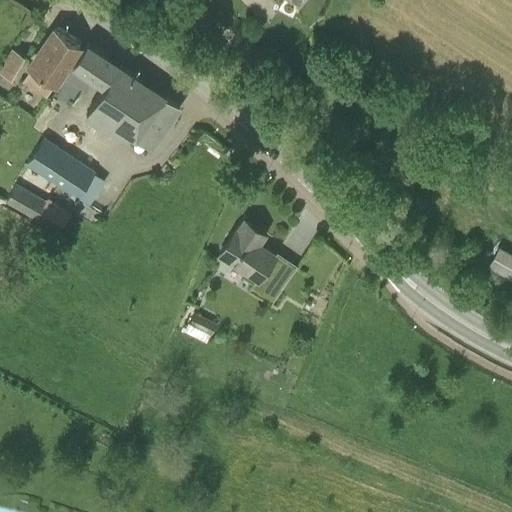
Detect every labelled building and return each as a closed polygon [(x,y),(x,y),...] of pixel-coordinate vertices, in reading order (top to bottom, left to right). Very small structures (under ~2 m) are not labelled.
[(45,94),(82,41),(57,25),(21,79),(45,94)] [(94,76),(103,82),(83,112),(99,124),(134,73),(87,42),(66,72),(87,86),(94,76)] [(0,70),(12,78),(25,54),(13,47),(0,68),(0,70)] [(153,146),(180,105),(134,73),(99,124),(108,129),(109,128),(127,141),(132,133),(153,146)] [(76,198),(96,168),(44,134),(24,164),(76,198)] [(37,219),(38,218),(59,229),(69,210),(49,199),(49,200),(17,181),(5,200),(37,219)] [(297,267),(276,253),(258,241),(265,231),(245,218),(226,244),(240,254),(235,261),(258,278),(250,290),(272,305),(297,267)] [(511,249),(501,243),(489,264),(511,278),(511,249)] [(207,318),(195,311),(189,323),(202,329),(207,318)] [(211,333),(202,329),(189,323),(185,331),(207,341),(211,333)]
